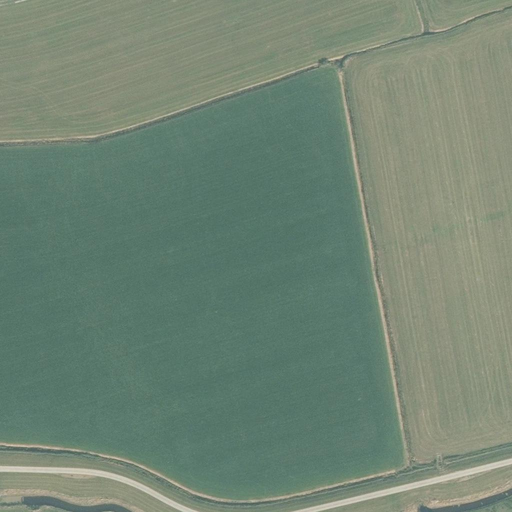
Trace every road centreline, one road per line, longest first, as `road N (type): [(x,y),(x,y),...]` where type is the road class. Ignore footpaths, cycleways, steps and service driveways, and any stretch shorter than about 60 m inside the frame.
road 1 (unclassified): [(306,511),(511,460)]
road 2 (unclassified): [(0,469),(109,476),(188,511)]
